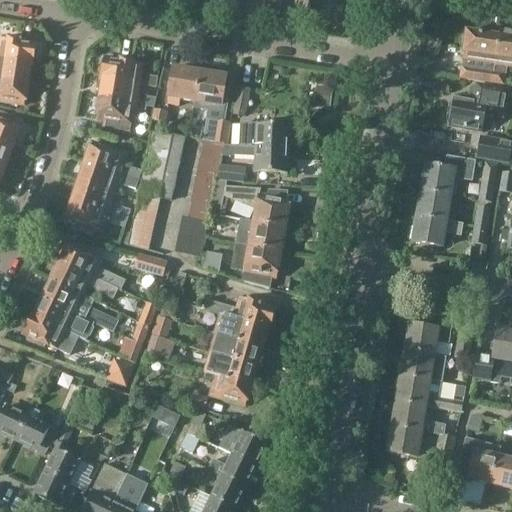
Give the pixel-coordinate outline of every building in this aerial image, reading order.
[(280,19),(281,0),(260,0),(258,16),(280,19)] [(295,0),(295,15),(319,16),(319,0),(295,0)] [(430,32),(439,32),(440,22),(431,21),(430,32)] [(460,80),(493,85),(501,32),(489,30),(485,35),(467,33),(466,35),(464,35),(463,41),(465,43),(463,60),(462,62),(475,64),(474,70),(461,68),(460,80)] [(493,85),(496,86),(503,87),(507,67),(511,67),(511,33),(501,32),(493,85)] [(0,61),(30,66),(30,65),(33,65),(36,46),(0,40),(0,61)] [(100,79),(102,80),(138,87),(156,90),(158,79),(147,77),(147,83),(139,82),(142,65),(103,59),(100,79)] [(0,80),(27,85),(30,66),(0,61),(0,80)] [(179,100),(195,102),(200,74),(174,69),(167,104),(178,106),(179,100)] [(195,102),(209,105),(203,143),(227,146),(231,124),(219,123),(220,113),(226,78),(200,74),(195,102)] [(0,101),(24,105),(27,85),(0,80),(0,101)] [(99,99),(99,101),(147,109),(154,110),(156,100),(146,98),(145,103),(136,102),(138,87),(102,80),(99,99)] [(482,134),(485,117),(503,120),(508,91),(475,85),(471,102),(469,101),(469,103),(453,101),(448,128),(482,134)] [(332,90),(315,87),(313,106),(330,109),(332,90)] [(250,91),(237,88),(231,116),(244,119),(250,91)] [(96,120),(104,121),(103,131),(131,136),(132,125),(134,111),(146,113),(147,109),(99,101),(96,120)] [(149,133),(152,134),(152,133),(155,134),(157,124),(166,125),(169,113),(154,110),(149,133)] [(0,142),(13,147),(20,128),(0,120),(0,142)] [(238,149),(256,149),(288,151),(289,126),(257,124),(257,125),(240,125),(238,149)] [(117,147),(129,151),(131,142),(119,139),(117,147)] [(511,148),(511,145),(481,140),(477,160),(509,166),(511,148)] [(0,163),(5,166),(12,147),(0,142),(0,163)] [(91,144),(85,164),(138,182),(141,173),(121,167),(125,156),(91,144)] [(222,158),(232,159),(233,148),(224,147),(222,158)] [(286,174),(288,151),(256,149),(254,172),(286,174)] [(421,192),(450,196),(453,179),(471,182),(474,162),(447,158),(445,169),(425,166),(421,192)] [(498,166),(486,163),(480,191),(493,193),(498,166)] [(78,183),(112,194),(115,184),(135,191),(138,182),(85,164),(78,183)] [(217,182),(244,185),(245,170),(219,167),(217,182)] [(499,194),(500,194),(511,195),(511,175),(503,174),(499,194)] [(72,201),(127,221),(130,212),(108,204),(112,195),(112,194),(78,183),(72,201)] [(216,183),(211,206),(221,208),(223,199),(255,213),(253,222),(285,228),(289,203),(259,197),(260,191),(226,189),(226,184),(216,183)] [(493,193),(480,191),(478,202),(491,204),(493,193)] [(417,217),(446,222),(450,196),(421,192),(417,217)] [(72,201),(65,221),(99,232),(103,222),(124,230),(127,221),(72,201)] [(491,210),(478,207),(472,244),(484,247),(491,210)] [(442,248),(444,236),(461,238),(463,226),(446,223),(446,222),(417,217),(413,243),(442,248)] [(235,246),(248,248),(280,254),(285,228),(253,222),(253,223),(239,221),(234,245),(235,246)] [(92,278),(118,291),(120,292),(125,282),(96,268),(101,259),(69,244),(60,263),(92,278)] [(235,246),(230,271),(244,274),(244,271),(276,277),(280,254),(248,248),(235,246)] [(168,264),(138,255),(134,271),(163,279),(164,276),(170,278),(173,267),(168,266),(168,264)] [(229,262),(205,255),(201,271),(225,277),(229,262)] [(51,280),(84,296),(87,289),(113,301),(118,291),(92,278),(60,263),(51,280)] [(186,279),(178,276),(169,301),(177,303),(186,279)] [(43,298),(42,300),(94,325),(113,334),(118,323),(91,310),(94,303),(83,297),(84,296),(51,280),(43,298)] [(203,311),(222,317),(267,329),(268,324),(272,325),(276,310),(238,299),(235,310),(206,301),(203,311)] [(34,316),(33,318),(78,339),(86,342),(87,340),(90,338),(94,330),(92,328),(94,325),(42,300),(34,316)] [(145,305),(138,324),(150,328),(157,310),(145,305)] [(177,310),(163,306),(159,319),(172,323),(177,310)] [(217,335),(262,348),(267,329),(222,317),(218,331),(217,335)] [(23,334),(58,350),(57,352),(70,358),(78,339),(33,318),(32,320),(30,319),(23,334)] [(409,327),(404,353),(435,358),(438,344),(448,345),(452,325),(438,323),(436,332),(409,327)] [(138,324),(131,342),(143,347),(150,328),(138,324)] [(476,354),(472,383),(499,386),(502,364),(511,365),(511,331),(495,329),(491,357),(476,354)] [(458,334),(453,359),(470,363),(473,337),(458,334)] [(211,354),(256,367),(262,348),(217,335),(211,354)] [(168,362),(174,345),(151,337),(145,355),(168,362)] [(125,340),(118,357),(135,366),(143,347),(131,342),(125,340)] [(400,378),(431,384),(441,385),(443,373),(444,371),(446,360),(435,358),(404,353),(400,378)] [(205,373),(251,386),(256,367),(211,354),(207,369),(205,373)] [(135,368),(114,360),(106,382),(126,390),(135,368)] [(469,363),(456,361),(454,369),(468,371),(469,363)] [(204,379),(214,382),(210,396),(245,406),(251,386),(205,373),(204,379)] [(396,404),(427,409),(462,415),(463,404),(434,398),(433,402),(428,401),(431,384),(400,378),(396,404)] [(0,405),(7,392),(8,389),(9,386),(0,381),(0,405)] [(10,385),(9,386),(8,389),(7,392),(13,396),(17,388),(10,385)] [(456,388),(454,398),(463,400),(465,389),(456,388)] [(209,400),(196,396),(192,410),(205,413),(209,400)] [(391,429),(422,435),(439,437),(444,438),(446,427),(435,426),(435,424),(424,423),(427,409),(396,404),(391,429)] [(0,433),(16,441),(27,417),(5,407),(0,416),(0,433)] [(180,418),(157,407),(151,420),(174,430),(180,418)] [(44,456),(48,448),(41,445),(49,427),(36,421),(39,414),(32,410),(28,418),(27,417),(16,441),(38,451),(37,452),(44,456)] [(192,426),(188,435),(200,441),(205,431),(201,429),(207,417),(198,413),(191,426),(192,426)] [(477,415),(470,420),(467,432),(480,435),(481,431),(491,434),(494,420),(477,415)] [(503,437),(511,439),(511,424),(506,423),(503,437)] [(54,451),(44,473),(68,484),(71,478),(78,463),(62,455),(74,429),(65,424),(52,450),(54,451)] [(229,428),(218,449),(254,467),(265,445),(229,428)] [(418,461),(418,460),(434,463),(434,466),(449,469),(455,440),(444,438),(439,437),(436,450),(420,447),(422,435),(391,429),(387,455),(418,461)] [(121,452),(127,438),(120,435),(114,448),(121,452)] [(193,457),(200,441),(188,435),(180,451),(193,457)] [(208,472),(220,478),(244,489),(254,467),(218,449),(208,472)] [(466,482),(491,488),(499,458),(473,452),(466,482)] [(511,461),(499,458),(491,488),(511,493),(511,461)] [(175,464),(170,473),(171,480),(179,484),(186,469),(175,464)] [(80,511),(109,511),(113,504),(126,477),(104,466),(91,493),(90,492),(80,511)] [(44,473),(34,495),(68,511),(71,504),(72,504),(78,490),(68,484),(44,473)] [(216,488),(210,499),(234,510),(244,489),(220,478),(216,488)] [(189,489),(179,484),(171,480),(175,494),(178,496),(179,495),(185,497),(189,489)] [(113,504),(109,511),(133,511),(138,502),(128,497),(122,508),(115,504),(113,504)] [(204,511),(232,511),(234,510),(210,499),(204,511)] [(138,502),(133,511),(158,511),(140,503),(138,502)]
